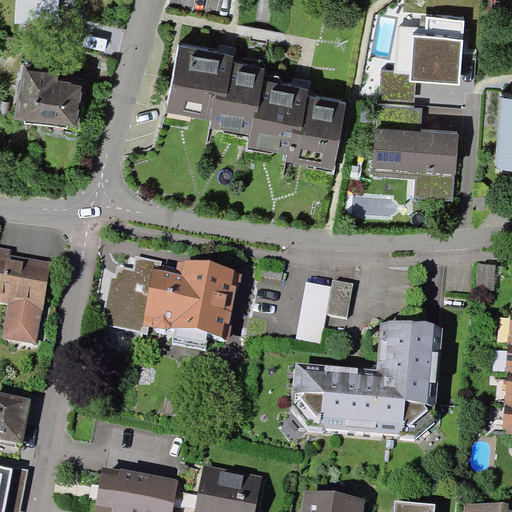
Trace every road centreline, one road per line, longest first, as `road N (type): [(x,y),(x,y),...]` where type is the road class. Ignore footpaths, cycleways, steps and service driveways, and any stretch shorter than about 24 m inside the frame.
road 1 (residential): [(511,237),(331,247),(94,207)]
road 2 (residential): [(94,207),(36,511)]
road 3 (residential): [(157,0),(94,207)]
